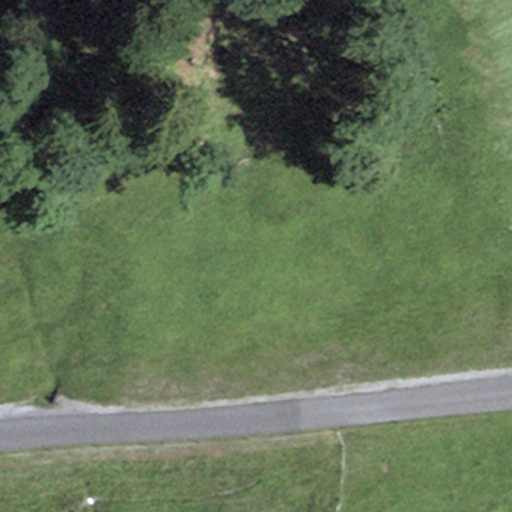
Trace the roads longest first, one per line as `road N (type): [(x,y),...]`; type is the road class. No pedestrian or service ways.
road 1 (tertiary): [(511,394),(0,438)]
road 2 (track): [(469,0),(260,0)]
